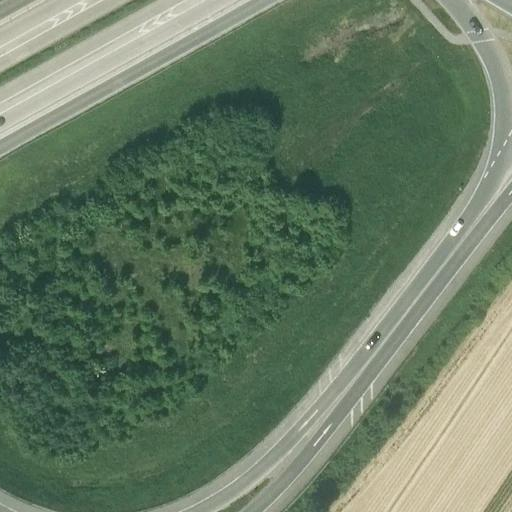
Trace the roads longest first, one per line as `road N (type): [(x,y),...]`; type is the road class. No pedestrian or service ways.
road 1 (motorway): [(497,176),(321,405),(233,492),(197,511)]
road 2 (motorway): [(251,511),(336,422),(511,193)]
road 3 (motorway): [(21,95),(191,0)]
road 4 (motorway): [(451,0),(497,69),(506,125),(497,176)]
